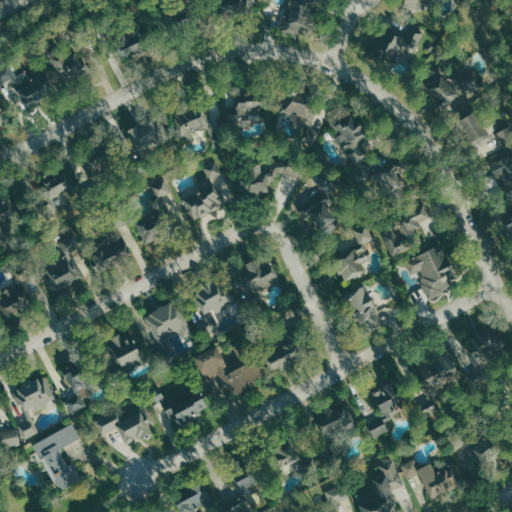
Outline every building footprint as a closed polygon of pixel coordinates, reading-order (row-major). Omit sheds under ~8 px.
[(167,0),(152,5),(161,34),(197,24),(187,0),(167,0)] [(217,14),(216,0),(251,0),(252,11),(217,14)] [(277,30),(279,15),(283,15),(286,0),(318,0),(318,3),(310,2),(306,25),(298,23),(296,33),(277,30)] [(401,0),(401,11),(429,11),(429,0),(401,0)] [(109,27),(122,55),(154,41),(144,21),(123,31),(120,23),(109,27)] [(407,38),(385,31),(377,53),(412,66),(425,30),(411,25),(407,38)] [(365,56),(389,67),(403,35),(389,28),(385,36),(376,33),(365,56)] [(47,56),(63,86),(90,71),(75,42),(47,56)] [(0,65),(0,82),(10,77),(25,105),(56,89),(45,68),(27,77),(23,70),(16,74),(8,61),(0,65)] [(443,109),(419,87),(437,69),(448,80),(456,73),(467,83),(443,109)] [(223,106),(223,122),(259,122),(259,105),(269,105),(269,83),(235,84),(235,106),(223,106)] [(288,87),(280,110),(296,115),(293,124),(300,126),(295,140),(313,146),(317,132),(304,128),(315,96),(288,87)] [(168,105),(178,137),(206,129),(211,148),(227,143),(223,130),(211,134),(200,96),(168,105)] [(452,118),(469,147),(490,135),(473,105),(452,118)] [(327,122),(334,129),(328,135),(356,160),(364,152),(354,144),(368,129),(342,106),(327,122)] [(129,129),(144,157),(131,164),(137,177),(157,167),(148,149),(170,138),(158,114),(129,129)] [(74,151),(92,184),(83,189),(91,206),(105,199),(95,179),(125,164),(109,133),(74,151)] [(511,151),(489,163),(507,200),(511,197),(511,151)] [(287,156),(307,165),(301,178),(281,170),(267,190),(238,193),(235,162),(287,156)] [(215,159),(221,172),(209,178),(223,205),(192,221),(182,199),(200,190),(195,180),(206,174),(202,165),(215,159)] [(350,173),(359,185),(372,176),(380,192),(406,182),(396,160),(367,173),(360,164),(350,173)] [(310,175),(322,166),(336,187),(326,194),(345,221),(320,238),(298,207),(321,190),(310,175)] [(65,168),(73,186),(50,197),(55,208),(40,215),(32,199),(42,195),(36,181),(65,168)] [(164,175),(172,191),(161,197),(177,229),(146,245),(135,222),(155,212),(147,198),(154,195),(148,183),(164,175)] [(0,198),(0,244),(8,240),(0,224),(0,221),(18,213),(9,194),(0,198)] [(0,246),(18,237),(0,203),(0,246)] [(380,221),(425,203),(430,216),(416,221),(424,240),(393,253),(380,221)] [(118,207),(125,220),(117,225),(131,253),(101,269),(91,251),(111,240),(113,228),(106,213),(118,207)] [(511,215),(502,220),(511,243),(511,215)] [(351,229),(365,222),(373,238),(364,243),(371,258),(361,263),(364,270),(342,280),(330,255),(358,242),(351,229)] [(74,232),(81,245),(69,251),(82,275),(52,291),(40,270),(66,256),(58,240),(74,232)] [(403,259),(409,273),(417,269),(429,297),(457,285),(439,243),(403,259)] [(280,281),(265,253),(239,267),(254,295),(280,281)] [(10,269),(17,281),(0,290),(3,294),(0,295),(0,306),(6,317),(33,302),(21,280),(34,273),(27,260),(10,269)] [(217,312),(240,300),(229,281),(220,286),(216,279),(191,293),(203,314),(214,308),(217,312)] [(341,294),(364,284),(382,325),(366,332),(358,314),(351,317),(341,294)] [(195,333),(176,299),(144,316),(162,348),(171,343),(168,338),(180,331),(184,339),(195,333)] [(504,343),(492,323),(461,337),(473,361),(504,343)] [(260,353),(269,372),(312,353),(299,326),(285,332),(289,340),(260,353)] [(105,344),(123,373),(147,359),(129,330),(105,344)] [(192,355),(206,382),(215,377),(224,395),(262,376),(243,339),(232,345),(237,356),(226,362),(216,343),(192,355)] [(63,400),(70,413),(85,405),(78,392),(100,381),(86,353),(61,366),(75,393),(63,400)] [(410,365),(427,395),(462,378),(448,353),(428,362),(425,358),(410,365)] [(17,423),(24,438),(38,431),(28,411),(55,398),(43,374),(12,390),(26,419),(17,423)] [(369,392),(379,411),(408,395),(398,376),(369,392)] [(142,392),(150,406),(160,401),(169,417),(173,415),(178,424),(207,409),(196,387),(181,395),(178,388),(162,396),(156,385),(142,392)] [(94,419),(101,432),(117,424),(126,442),(155,427),(144,405),(122,416),(118,407),(94,419)] [(315,421),(325,438),(355,423),(345,405),(315,421)] [(31,444),(72,422),(79,436),(63,445),(82,480),(57,493),(31,444)] [(0,429),(16,427),(20,443),(0,446),(0,429)] [(465,447),(487,429),(506,450),(481,470),(465,447)] [(272,472),(300,458),(289,436),(260,449),(272,472)] [(227,472),(233,469),(230,463),(238,458),(250,459),(265,486),(241,498),(227,472)] [(416,468),(431,498),(463,483),(451,461),(434,470),(430,462),(416,468)] [(385,473),(398,511),(395,511),(361,511),(355,496),(376,489),(372,477),(385,473)] [(172,498),(179,511),(197,511),(215,503),(203,482),(172,498)] [(332,505),(350,497),(344,484),(326,491),(332,505)] [(338,511),(334,502),(325,506),(326,511),(338,511)]
